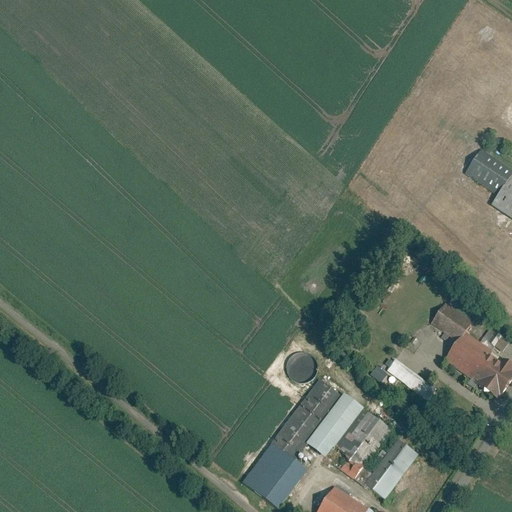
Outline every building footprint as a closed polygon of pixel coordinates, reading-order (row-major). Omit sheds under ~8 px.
[(511,170),(483,152),(468,174),(504,197),(511,184),(511,170)] [(496,209),(511,218),(511,184),(504,197),(496,209)] [(439,298),(423,320),(451,339),(457,331),(467,317),(439,298)] [(510,367),(457,331),(451,339),(437,361),(490,397),(510,367)] [(302,350),(298,348),(293,348),(288,349),(285,350),(282,354),(280,359),(279,361),(280,367),(284,373),(288,376),(293,377),(298,376),(303,374),(306,370),(309,363),(308,358),(306,353),(302,350)] [(384,368),(428,403),(436,393),(393,357),(384,368)] [(382,385),(389,376),(379,368),(371,376),(382,385)] [(332,395),(309,378),(232,480),(269,508),(297,470),(283,460),(296,442),(332,395)] [(332,395),(296,442),(315,456),(353,407),(334,393),(332,395)] [(364,472),(393,430),(366,411),(337,452),(348,461),(340,472),(356,483),(364,472)] [(413,454),(393,440),(359,486),(380,500),(413,454)] [(365,511),(366,511),(332,488),(315,511),(365,511)]
